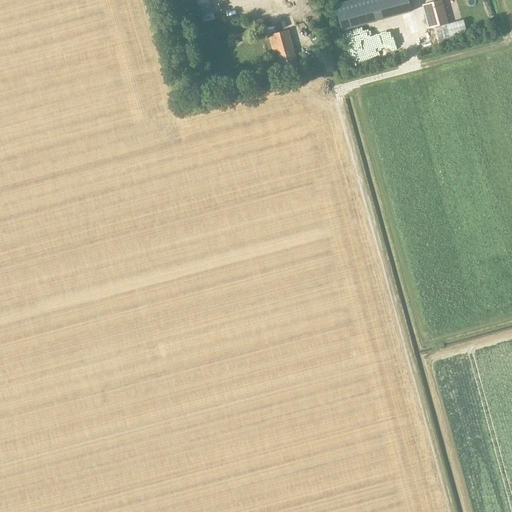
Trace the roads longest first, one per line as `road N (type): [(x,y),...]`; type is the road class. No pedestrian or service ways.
road 1 (track): [(351,85),(337,89),(339,99),(451,511)]
road 2 (track): [(351,85),(421,344),(436,340),(440,353),(511,333)]
road 3 (track): [(511,41),(351,85)]
